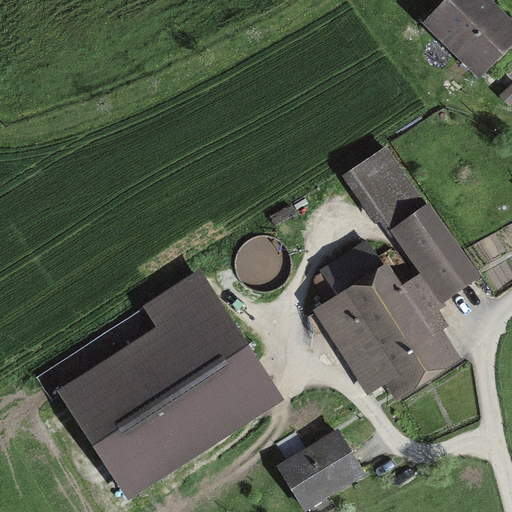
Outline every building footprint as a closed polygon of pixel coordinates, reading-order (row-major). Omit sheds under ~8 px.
[(440,0),(423,17),(473,70),(511,33),(511,25),(488,0),(440,0)] [(388,149),(347,176),(375,218),(394,206),(453,295),(465,287),(475,280),(388,149)] [(425,376),(443,365),(385,270),(316,312),(362,387),(380,376),(393,396),(425,376)] [(145,307),(159,329),(65,391),(119,475),(265,381),(196,274),(145,307)] [(313,502),(362,472),(341,437),(292,467),(313,502)]
